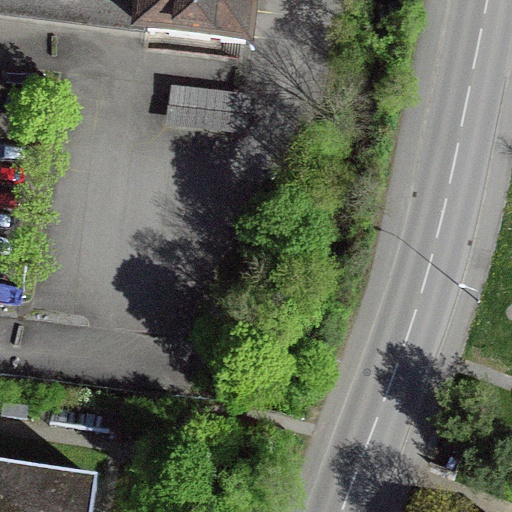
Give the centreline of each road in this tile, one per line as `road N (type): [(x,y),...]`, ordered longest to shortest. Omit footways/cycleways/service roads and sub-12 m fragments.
road 1 (tertiary): [(486,0),(407,344),(341,511)]
road 2 (residential): [(0,346),(129,362)]
